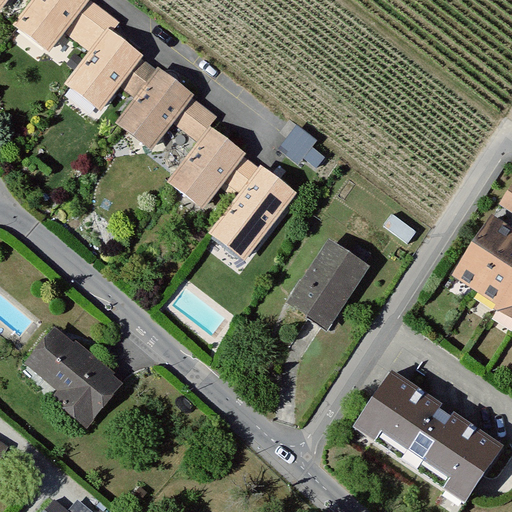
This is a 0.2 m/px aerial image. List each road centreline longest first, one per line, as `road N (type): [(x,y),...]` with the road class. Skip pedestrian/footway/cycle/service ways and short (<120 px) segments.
road 1 (residential): [(511,139),(501,142),(296,461)]
road 2 (residential): [(0,212),(32,230),(296,461)]
